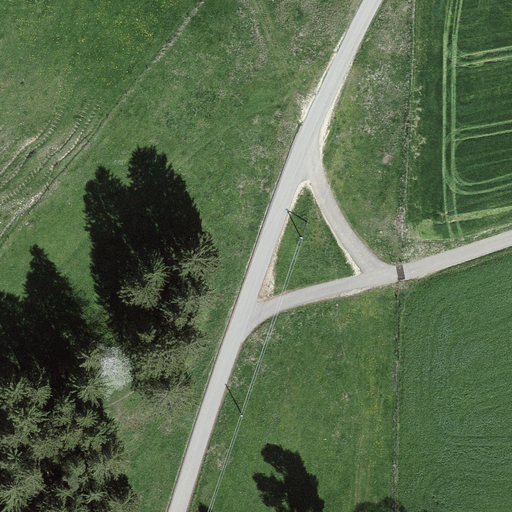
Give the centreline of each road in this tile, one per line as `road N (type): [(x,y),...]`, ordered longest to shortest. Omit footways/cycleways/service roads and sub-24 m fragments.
road 1 (unclassified): [(243,316),(182,511)]
road 2 (unclassified): [(370,0),(298,163)]
road 3 (unclassified): [(298,163),(243,316)]
road 4 (residential): [(366,279),(511,235)]
road 5 (unclassified): [(298,163),(366,279)]
road 6 (residential): [(243,316),(366,279)]
